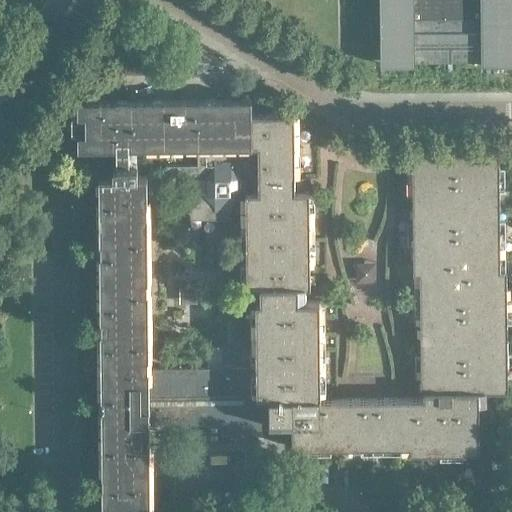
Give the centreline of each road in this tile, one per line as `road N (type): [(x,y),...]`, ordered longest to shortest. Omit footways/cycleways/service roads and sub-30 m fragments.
road 1 (residential): [(55,511),(64,190),(0,135)]
road 2 (residential): [(511,111),(342,109),(175,0)]
